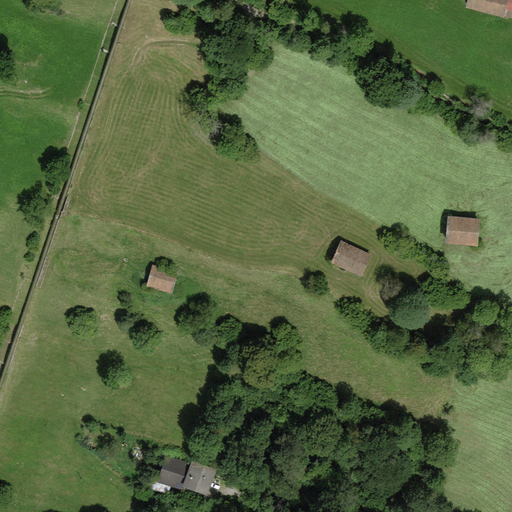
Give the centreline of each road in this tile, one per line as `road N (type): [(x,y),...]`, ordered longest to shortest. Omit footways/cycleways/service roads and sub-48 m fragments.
road 1 (primary): [(0,333),(296,511)]
road 2 (track): [(249,0),(486,125),(511,130)]
